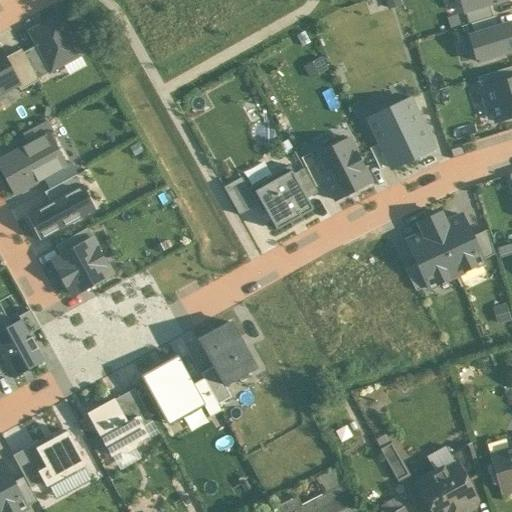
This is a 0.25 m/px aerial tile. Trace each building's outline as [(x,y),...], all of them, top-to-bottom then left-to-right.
[(367,0),(370,10),(387,7),(385,0),(367,0)] [(506,0),(460,0),(464,13),(466,12),(490,5),(506,0)] [(493,17),(490,5),(466,12),(469,24),(472,23),(493,17)] [(36,46),(51,72),(82,55),(60,15),(29,32),(36,46)] [(493,17),(472,23),(475,35),(498,28),(495,16),(493,17)] [(511,23),(498,28),(475,35),(469,36),(477,62),(511,50),(511,23)] [(36,46),(24,53),(38,79),(51,72),(36,46)] [(22,50),(5,59),(18,84),(22,91),(40,81),(38,79),(24,53),(22,50)] [(0,94),(18,84),(5,59),(0,51),(0,94)] [(511,66),(478,77),(481,89),(511,79),(511,66)] [(511,79),(481,89),(488,111),(492,110),(496,122),(511,117),(511,79)] [(391,165),(393,168),(419,156),(420,160),(435,153),(416,115),(421,113),(413,97),(369,119),(381,143),(391,165)] [(50,134),(0,160),(0,166),(15,194),(67,166),(50,134)] [(349,138),(314,156),(327,182),(337,201),(372,182),(349,138)] [(391,165),(381,143),(370,148),(380,170),(391,165)] [(314,156),(312,152),(301,157),(317,187),(327,182),(314,156)] [(308,198),(295,174),(290,166),(248,189),(257,205),(262,214),(267,212),(277,230),(314,209),(308,198)] [(305,168),(295,174),(308,198),(318,193),(305,168)] [(76,175),(45,192),(51,203),(82,185),(76,175)] [(239,214),(257,205),(248,189),(242,178),(224,187),(239,214)] [(95,210),(82,185),(51,203),(27,216),(41,240),(95,210)] [(445,223),(440,212),(419,223),(424,233),(406,241),(417,263),(427,284),(429,289),(485,262),(484,259),(473,237),(463,215),(445,223)] [(93,239),(87,228),(56,246),(62,256),(93,239)] [(487,230),(473,237),(484,259),(494,254),(487,230)] [(93,239),(62,256),(54,260),(60,271),(58,272),(65,286),(68,285),(73,294),(112,273),(93,239)] [(427,284),(417,263),(406,268),(416,289),(427,284)] [(19,316),(21,320),(29,334),(41,328),(31,310),(19,316)] [(0,331),(0,353),(9,371),(13,378),(44,361),(29,334),(21,320),(0,331)] [(214,366),(224,385),(225,385),(256,368),(246,349),(242,351),(236,339),(239,337),(231,322),(200,339),(214,366)] [(0,353),(0,375),(9,371),(0,353)] [(178,356),(142,376),(168,424),(204,405),(194,385),(178,356)] [(224,385),(214,366),(201,373),(204,379),(218,405),(232,397),(225,385),(224,385)] [(204,379),(194,385),(204,405),(210,415),(221,409),(218,405),(204,379)] [(106,397),(101,388),(83,397),(88,406),(106,397)] [(114,401),(127,424),(137,418),(142,426),(152,421),(135,389),(114,401)] [(114,401),(90,414),(112,455),(120,450),(126,452),(135,447),(137,441),(147,435),(142,426),(137,418),(127,424),(114,401)] [(47,467),(38,471),(43,481),(46,486),(87,465),(68,431),(37,448),(47,467)] [(452,453),(451,453),(467,481),(480,473),(471,442),(452,453)] [(25,476),(31,487),(43,481),(38,471),(47,467),(37,448),(35,444),(14,455),(25,476)] [(452,453),(448,447),(427,458),(434,472),(417,482),(418,484),(416,490),(421,498),(426,500),(433,511),(464,511),(475,506),(477,500),(467,481),(451,453),(452,453)] [(511,449),(490,456),(500,490),(511,486),(511,449)] [(408,474),(394,450),(384,456),(397,480),(408,474)] [(434,472),(427,458),(410,468),(417,482),(434,472)] [(0,511),(18,511),(28,507),(14,482),(3,461),(0,462),(0,511)] [(25,476),(14,482),(28,507),(38,502),(31,487),(25,476)] [(347,481),(301,505),(297,496),(275,507),(274,506),(271,507),(274,511),(362,511),(363,511),(347,481)] [(394,499),(381,507),(383,511),(394,511),(403,507),(398,501),(394,499)]
